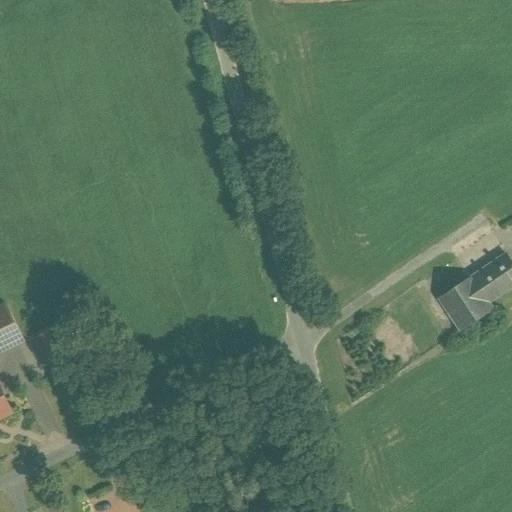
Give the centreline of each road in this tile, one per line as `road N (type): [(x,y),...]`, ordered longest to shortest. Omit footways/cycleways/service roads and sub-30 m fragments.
road 1 (unclassified): [(301,330),(209,0)]
road 2 (unclassified): [(301,330),(0,475)]
road 3 (unclassified): [(348,511),(301,330)]
